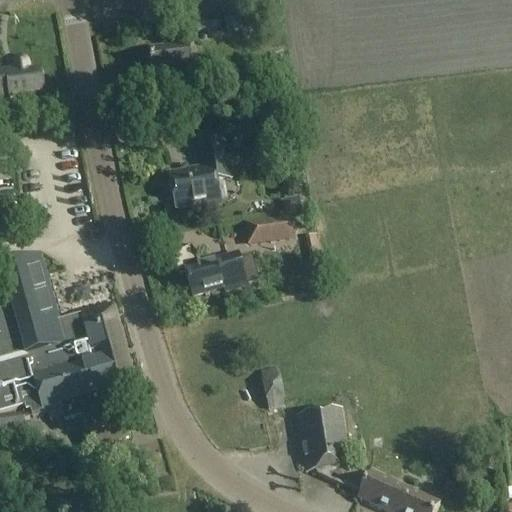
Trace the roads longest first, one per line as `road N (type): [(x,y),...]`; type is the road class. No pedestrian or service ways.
road 1 (tertiary): [(285,511),(207,466),(173,412),(127,263),(72,0)]
road 2 (unknown): [(72,244),(50,168),(30,154),(0,153)]
